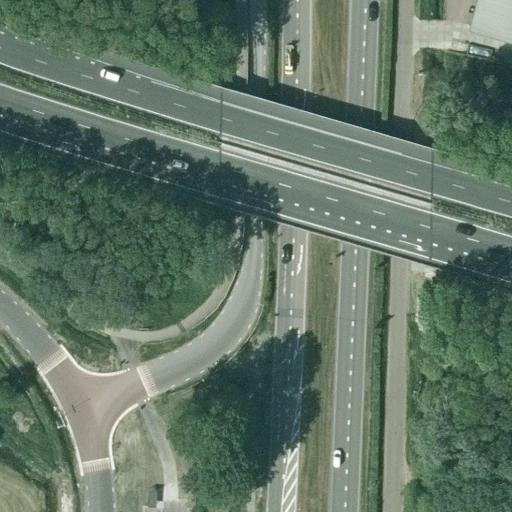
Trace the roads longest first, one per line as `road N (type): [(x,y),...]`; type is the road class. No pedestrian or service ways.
road 1 (motorway): [(511,202),(0,48)]
road 2 (motorway): [(0,99),(511,253)]
road 3 (trunk): [(335,511),(356,0)]
road 4 (trunk): [(289,0),(272,511)]
road 5 (unclassified): [(392,511),(405,0)]
road 6 (unclassified): [(81,411),(192,359),(233,324),(245,302),(253,261),(254,0)]
road 7 (tertiary): [(0,305),(37,341),(81,411)]
